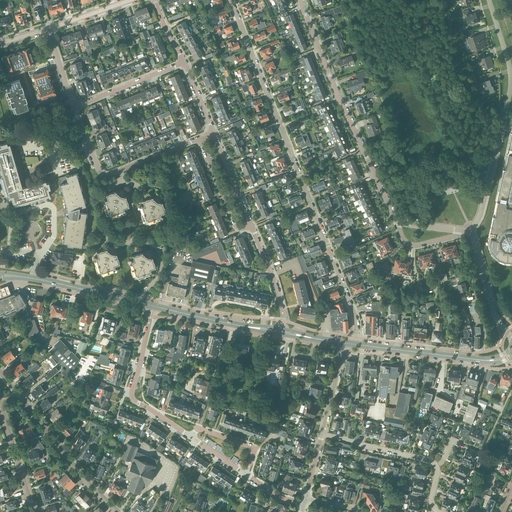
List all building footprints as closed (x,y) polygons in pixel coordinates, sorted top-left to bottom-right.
[(57,13),(53,0),(52,0),(50,0),(48,1),(47,0),(42,0),(44,4),(43,4),(45,8),(48,7),(51,15),(57,13)] [(55,0),(54,0),(53,0),(57,13),(63,11),(61,2),(60,1),(57,2),(55,0)] [(222,3),(221,0),(212,0),(213,2),(211,3),(212,6),(214,6),(215,5),(216,8),(223,6),(222,3)] [(248,4),(242,7),(243,10),(243,11),(244,13),(245,13),(245,14),(251,11),(250,8),(253,7),(252,5),(258,2),(258,1),(257,0),(252,0),(251,1),(252,3),(249,5),(248,4)] [(284,1),(273,5),(274,7),(277,6),(279,10),(280,9),(281,13),(287,10),(286,7),(287,7),(286,6),(287,6),(286,3),(285,4),(284,1)] [(20,6),(22,13),(15,15),(17,22),(20,21),(21,24),(22,24),(23,24),(24,24),(25,23),(27,22),(26,17),(25,14),(29,13),(26,5),(20,6)] [(322,21),(320,22),(321,26),(323,25),(325,29),(329,28),(329,26),(334,24),(332,22),(335,21),(333,17),(331,18),(331,17),(338,14),(337,13),(342,11),(340,6),(324,12),(326,16),(325,17),(325,15),(320,17),(322,21)] [(33,9),(34,11),(33,11),(36,19),(42,17),(41,13),(42,13),(40,9),(39,7),(33,9)] [(150,19),(146,7),(140,9),(144,21),(150,19)] [(134,12),(135,15),(132,16),(135,23),(136,26),(139,25),(139,23),(144,21),(140,9),(134,12)] [(224,21),(223,19),(228,18),(227,16),(228,16),(227,13),(227,12),(227,11),(226,11),(226,10),(218,13),(220,17),(213,20),(216,27),(215,27),(215,29),(222,26),(220,22),(224,21)] [(478,22),(478,21),(475,13),(470,14),(468,10),(462,12),(464,18),(466,17),(468,24),(474,22),(474,24),(478,22)] [(5,13),(6,17),(3,17),(5,26),(11,24),(8,14),(8,13),(8,11),(5,12),(5,13)] [(289,22),(295,19),(294,17),(292,14),(288,15),(287,13),(282,14),(284,21),(282,22),(283,24),(286,23),(289,22)] [(117,18),(124,36),(130,34),(128,30),(127,31),(125,24),(126,24),(123,16),(117,18)] [(135,23),(132,16),(128,18),(131,25),(133,30),(136,28),(135,23)] [(252,21),(248,22),(249,23),(248,24),(249,26),(250,26),(250,27),(256,25),(258,29),(265,26),(264,22),(261,23),(259,17),(257,18),(251,20),(252,21)] [(117,18),(112,20),(118,38),(124,36),(117,18)] [(289,22),(291,27),(288,29),(297,25),(295,22),(296,22),(295,19),(289,22)] [(186,20),(186,21),(186,20),(184,21),(176,25),(179,31),(190,25),(189,23),(188,22),(187,22),(186,20)] [(100,24),(93,26),(96,36),(103,33),(100,24)] [(190,25),(179,31),(182,37),(193,30),(190,25)] [(223,28),(227,37),(231,36),(230,33),(234,31),(233,30),(234,30),(233,28),(232,28),(231,25),(223,28)] [(288,29),(289,32),(287,34),(288,36),(300,31),(299,29),(298,29),(297,25),(288,29)] [(96,36),(93,26),(86,28),(90,38),(96,36)] [(193,30),(182,37),(185,42),(193,38),(192,35),(198,32),(197,29),(196,29),(193,30)] [(80,31),(73,33),(76,41),(82,39),(80,31)] [(261,33),(254,36),(254,37),(254,38),(254,39),(255,40),(256,41),(266,37),(264,31),(260,32),(261,33)] [(300,31),(288,36),(288,38),(291,37),(293,40),(301,37),(300,34),(301,33),(300,31)] [(466,41),(467,40),(471,51),(485,46),(483,38),(484,38),(482,33),(474,36),(473,31),(464,35),(466,41)] [(334,43),(330,45),(333,53),(342,49),(340,43),(344,41),(340,32),(333,35),(335,40),(333,41),(334,43)] [(76,41),(73,33),(67,35),(70,46),(71,45),(72,46),(74,45),(74,44),(77,44),(76,41)] [(149,33),(140,36),(141,39),(146,38),(147,41),(150,39),(152,43),(160,40),(157,33),(150,36),(149,33)] [(67,35),(61,37),(64,48),(70,46),(70,47),(70,46),(67,35)] [(193,38),(185,42),(188,48),(196,43),(199,42),(196,36),(193,38)] [(301,37),(293,40),(294,43),(291,45),(292,45),(291,46),(292,47),(295,46),(297,45),(304,42),(303,40),(301,37)] [(90,49),(88,42),(87,39),(83,40),(88,55),(92,54),(90,49)] [(163,46),(160,40),(152,43),(154,49),(163,46)] [(229,47),(230,46),(233,52),(239,50),(239,47),(239,46),(240,45),(239,43),(238,43),(237,43),(237,42),(234,43),(233,41),(227,43),(229,47)] [(305,45),(304,42),(297,45),(298,48),(299,47),(301,51),(306,49),(305,45)] [(196,43),(188,48),(191,53),(199,49),(196,43)] [(165,52),(163,46),(154,49),(157,55),(165,52)] [(270,56),(269,54),(272,52),(269,46),(262,49),(259,50),(260,53),(260,54),(260,55),(261,56),(261,57),(262,56),(263,59),(270,56)] [(191,53),(195,59),(202,55),(201,53),(205,51),(204,48),(203,47),(199,49),(191,53)] [(53,87),(49,77),(50,77),(47,70),(48,70),(47,65),(36,69),(29,48),(22,51),(12,55),(11,54),(4,57),(12,82),(2,85),(12,115),(36,107),(34,102),(56,95),(53,87)] [(165,52),(157,55),(159,61),(167,58),(165,52)] [(482,66),(483,66),(485,70),(493,67),(490,56),(484,58),(483,52),(476,54),(480,66),(482,65),(482,66)] [(238,63),(245,60),(245,59),(244,57),(243,54),(238,56),(235,57),(234,55),(224,59),(225,62),(232,59),(233,61),(236,60),(238,63)] [(146,55),(137,59),(141,68),(147,66),(146,63),(149,62),(146,55)] [(304,59),(305,62),(302,63),(303,65),(312,62),(311,60),(309,56),(304,59)] [(351,56),(338,60),(342,69),(349,66),(348,65),(354,63),(351,56)] [(141,68),(137,59),(132,61),(136,71),(141,68)] [(198,68),(201,74),(209,70),(212,69),(211,69),(211,68),(211,67),(210,65),(209,65),(209,64),(208,64),(209,64),(207,60),(200,63),(201,67),(198,68)] [(136,71),(132,61),(126,63),(130,73),(136,71)] [(267,71),(268,71),(269,73),(275,71),(274,68),(275,68),(274,65),(275,64),(273,61),(265,65),(266,68),(265,68),(266,70),(267,70),(267,71)] [(72,71),(81,68),(80,62),(70,65),(72,71)] [(312,62),(303,65),(304,69),(298,72),(299,74),(302,72),(314,68),(314,66),(313,66),(312,63),(312,62)] [(126,63),(121,65),(125,75),(130,73),(126,63)] [(121,65),(115,68),(119,77),(125,75),(121,65)] [(81,68),(72,71),(74,77),(80,75),(81,78),(89,75),(88,72),(86,73),(85,70),(82,71),(81,68)] [(119,77),(115,68),(109,70),(113,80),(119,77)] [(241,76),(250,73),(250,72),(250,70),(249,70),(248,68),(242,70),(241,68),(237,70),(238,72),(240,77),(241,76)] [(314,68),(302,72),(303,74),(306,73),(308,77),(316,74),(315,71),(316,71),(314,68)] [(275,77),(271,79),(271,81),(272,82),(271,83),(272,84),(273,85),(281,82),(284,81),(282,77),(291,74),(289,69),(283,71),(282,72),(274,75),(275,77)] [(109,70),(104,72),(108,82),(113,80),(109,70)] [(203,80),(211,76),(209,70),(201,74),(203,80)] [(104,72),(104,71),(95,75),(98,82),(101,81),(102,84),(108,82),(104,72)] [(358,78),(348,82),(351,90),(355,89),(355,91),(362,88),(360,85),(364,83),(362,79),(367,77),(365,71),(357,74),(358,78)] [(250,73),(241,76),(241,77),(240,77),(241,79),(242,79),(243,81),(241,82),(238,83),(238,84),(238,86),(241,85),(242,85),(246,83),(245,81),(252,78),(251,76),(252,75),(251,74),(250,73)] [(181,80),(178,74),(167,79),(168,81),(171,80),(172,84),(181,80)] [(316,74),(308,77),(309,81),(304,83),(304,85),(307,84),(319,79),(318,77),(316,74)] [(89,75),(81,78),(82,81),(76,83),(78,89),(87,86),(86,80),(90,79),(89,75)] [(214,82),(213,79),(216,78),(214,75),(211,76),(203,80),(206,86),(214,82)] [(481,86),(484,85),(487,94),(494,92),(492,87),(493,87),(493,86),(497,85),(495,80),(490,81),(490,80),(486,81),(485,77),(479,79),(481,86)] [(319,79),(307,84),(308,86),(311,85),(314,84),(315,87),(321,85),(320,82),(319,79)] [(183,86),(181,80),(172,84),(175,90),(183,86)] [(208,91),(216,88),(217,89),(220,88),(217,81),(214,82),(206,86),(208,91)] [(246,84),(241,86),(244,92),(247,91),(249,95),(252,94),(252,93),(258,91),(254,83),(249,85),(248,83),(247,84),(246,84)] [(90,85),(87,86),(78,89),(80,95),(89,92),(92,91),(90,85)] [(315,87),(317,90),(313,92),(313,93),(311,94),(312,96),(324,91),(323,89),(322,89),(321,85),(315,87)] [(154,87),(150,89),(154,98),(162,95),(159,88),(157,89),(156,86),(155,87),(154,87)] [(183,86),(175,90),(178,96),(186,92),(183,86)] [(280,102),(280,103),(289,99),(292,98),(289,90),(290,90),(289,86),(283,89),(280,90),(279,91),(280,95),(277,96),(279,99),(278,100),(279,102),(280,102)] [(144,91),(148,101),(154,98),(150,89),(144,91)] [(139,93),(141,100),(142,100),(143,103),(148,101),(144,91),(139,93)] [(321,102),(320,99),(326,97),(324,94),(325,94),(324,91),(312,96),(313,98),(312,98),(313,102),(311,102),(313,106),(321,102)] [(188,98),(186,92),(178,96),(180,102),(188,98)] [(136,102),(142,100),(141,100),(139,93),(138,93),(133,96),(136,102)] [(214,105),(222,101),(219,95),(211,98),(214,105)] [(130,105),(136,102),(133,96),(128,98),(130,105)] [(125,107),(126,110),(132,107),(130,105),(128,98),(122,100),(125,107)] [(362,101),(355,104),(359,114),(371,109),(367,98),(361,100),(362,101)] [(247,101),(244,102),(245,106),(249,105),(251,104),(252,106),(253,105),(254,108),(255,107),(255,108),(256,108),(257,111),(261,109),(260,106),(263,105),(263,104),(263,103),(262,102),(262,101),(260,99),(255,101),(255,100),(252,101),(252,99),(247,101)] [(300,100),(294,102),(295,104),(296,107),(300,106),(301,109),(305,107),(301,99),(300,100)] [(119,109),(125,107),(122,100),(117,102),(119,109)] [(224,107),(227,106),(226,103),(227,103),(225,100),(222,101),(214,105),(216,110),(224,107)] [(119,109),(117,102),(112,104),(111,104),(112,107),(109,109),(113,118),(116,117),(115,115),(121,112),(119,109)] [(185,114),(193,110),(191,104),(182,107),(185,114)] [(320,115),(330,111),(329,108),(328,108),(327,105),(323,107),(322,104),(316,107),(320,115)] [(283,109),(282,109),(283,112),(283,113),(283,114),(284,115),(285,115),(295,111),(294,108),(293,105),(283,109)] [(224,107),(216,110),(218,116),(223,114),(227,113),(224,107)] [(89,119),(98,115),(96,109),(87,113),(89,119)] [(185,114),(178,116),(179,119),(180,119),(186,116),(187,119),(196,116),(193,110),(185,114)] [(320,115),(318,116),(319,118),(322,117),(324,120),(332,116),(331,113),(330,111),(320,115)] [(227,113),(223,114),(218,116),(221,122),(229,119),(227,113)] [(239,114),(238,115),(232,118),(234,121),(244,117),(243,113),(239,114)] [(252,120),(255,119),(255,118),(256,118),(257,119),(259,118),(261,123),(269,119),(266,113),(261,115),(258,116),(257,114),(254,116),(254,115),(251,116),(252,120)] [(101,121),(98,115),(89,119),(91,125),(101,121)] [(297,121),(294,122),(294,123),(289,125),(291,131),(300,128),(299,125),(298,123),(308,119),(307,115),(304,116),(298,118),(299,120),(297,121)] [(187,119),(187,120),(185,121),(187,126),(190,125),(198,122),(196,116),(187,119)] [(332,116),(324,120),(325,124),(320,126),(321,128),(325,127),(326,126),(329,125),(335,122),(334,120),(332,116)] [(371,124),(365,126),(369,136),(377,133),(376,129),(378,129),(377,128),(379,128),(375,116),(369,118),(371,124)] [(101,121),(91,125),(94,130),(100,128),(101,131),(108,128),(107,124),(106,125),(103,120),(101,121)] [(232,124),(234,128),(227,131),(229,137),(237,134),(235,131),(239,130),(238,127),(243,125),(241,120),(232,124)] [(201,128),(198,122),(190,125),(192,132),(201,128)] [(336,124),(335,122),(329,125),(326,126),(328,129),(331,128),(332,130),(337,128),(336,124)] [(166,129),(170,139),(175,137),(176,137),(175,133),(178,132),(174,123),(171,125),(172,127),(166,129)] [(108,128),(101,131),(102,134),(96,136),(99,142),(108,138),(106,135),(109,134),(108,132),(110,131),(108,128)] [(261,135),(262,135),(263,138),(266,137),(267,138),(271,136),(270,135),(274,134),(272,128),(263,131),(262,129),(253,133),(254,136),(261,134),(261,135)] [(330,132),(332,137),(335,136),(340,133),(339,131),(337,128),(332,130),(329,132),(330,132)] [(170,139),(166,129),(164,130),(165,133),(162,134),(165,141),(170,139)] [(489,244),(488,244),(489,244),(490,250),(490,251),(491,251),(494,256),(493,256),(494,256),(499,260),(499,261),(499,260),(505,262),(505,263),(506,263),(511,263),(511,132),(511,133),(509,143),(509,144),(507,154),(505,165),(507,165),(506,170),(504,169),(503,169),(503,170),(504,170),(502,180),(501,180),(499,190),(499,191),(497,201),(496,201),(497,201),(495,212),(496,212),(496,216),(494,216),(493,216),(494,217),(491,227),(489,237),(489,238),(489,244)] [(159,143),(156,136),(155,133),(153,134),(154,137),(151,138),(154,146),(159,143)] [(239,133),(237,134),(229,137),(232,143),(239,140),(241,139),(239,133)] [(330,141),(332,139),(334,143),(343,139),(341,136),(342,136),(340,133),(335,136),(332,137),(329,139),(330,141)] [(165,141),(162,134),(158,136),(158,135),(156,136),(159,143),(165,141)] [(148,148),(154,146),(151,138),(150,136),(144,138),(148,148)] [(302,136),(295,139),(297,145),(304,142),(303,139),(305,138),(304,136),(302,137),(302,136)] [(108,138),(99,142),(101,148),(107,145),(109,148),(116,145),(114,142),(113,143),(112,140),(109,141),(108,138)] [(148,148),(144,138),(139,140),(142,150),(147,148),(148,148)] [(343,139),(334,143),(336,147),(331,149),(332,151),(334,150),(346,145),(345,142),(344,142),(343,139)] [(142,150),(139,140),(133,143),(137,152),(142,150)] [(239,140),(232,143),(234,148),(241,145),(239,140)] [(127,142),(123,144),(127,152),(130,151),(132,155),(137,153),(133,143),(128,145),(127,142)] [(7,192),(8,195),(8,196),(9,198),(9,199),(10,199),(11,198),(12,198),(14,206),(18,205),(18,206),(29,203),(28,202),(50,196),(48,190),(50,189),(48,182),(46,183),(45,181),(22,187),(10,144),(7,145),(7,143),(0,144),(0,143),(0,167),(3,177),(7,192)] [(272,144),(269,146),(273,155),(281,152),(280,149),(278,143),(273,145),(272,144)] [(244,144),(241,145),(234,148),(236,154),(243,151),(242,148),(245,147),(244,144)] [(116,145),(109,148),(110,151),(103,154),(106,160),(115,156),(114,153),(117,152),(115,149),(117,148),(116,145)] [(346,145),(334,150),(337,156),(338,159),(345,156),(345,155),(347,154),(346,152),(348,151),(347,147),(346,145)] [(308,149),(308,151),(302,154),(303,156),(302,157),(303,161),(311,158),(310,153),(314,152),(313,147),(308,149)] [(188,158),(196,155),(193,149),(186,152),(188,158)] [(180,161),(179,161),(181,164),(189,161),(190,164),(198,161),(196,155),(188,158),(185,159),(182,160),(180,161)] [(115,156),(106,160),(108,165),(117,162),(115,156)] [(273,164),(276,163),(277,166),(278,165),(285,163),(283,157),(272,162),(273,164)] [(346,169),(355,165),(354,162),(352,159),(349,160),(348,157),(340,161),(341,164),(344,163),(345,167),(346,169)] [(242,168),(252,164),(249,158),(247,159),(240,162),(242,168)] [(190,164),(182,167),(183,170),(191,166),(193,170),(201,167),(198,161),(190,164)] [(280,173),(281,172),(280,170),(287,168),(285,163),(278,165),(277,166),(274,167),(276,172),(274,173),(275,175),(280,173)] [(254,169),(252,164),(242,168),(244,173),(254,169)] [(346,169),(344,170),(345,172),(347,171),(349,174),(346,176),(358,171),(358,170),(357,170),(356,167),(355,165),(346,169)] [(203,173),(201,167),(193,170),(195,176),(203,173)] [(256,175),(254,169),(244,173),(246,179),(254,176),(256,175)] [(359,173),(358,171),(346,176),(347,178),(350,177),(353,183),(359,181),(357,178),(360,176),(359,173)] [(66,176),(58,178),(60,185),(59,185),(61,190),(62,190),(64,195),(62,195),(64,202),(66,202),(67,207),(66,207),(67,211),(66,211),(65,217),(66,217),(65,221),(67,221),(66,226),(65,226),(64,233),(65,234),(64,239),(63,238),(62,242),(68,243),(67,246),(73,247),(73,246),(82,247),(83,241),(82,241),(82,239),(84,239),(84,235),(83,235),(84,230),(85,230),(86,223),(85,222),(85,217),(87,218),(87,214),(88,210),(86,206),(87,206),(87,205),(85,206),(85,203),(86,203),(84,196),(83,196),(81,191),(82,191),(80,183),(79,184),(78,179),(79,178),(77,173),(73,174),(72,175),(69,175),(69,174),(65,175),(66,176)] [(203,173),(195,176),(197,182),(205,178),(203,173)] [(280,173),(275,175),(271,177),(273,181),(277,180),(277,181),(284,178),(286,182),(293,180),(290,174),(288,175),(288,173),(281,176),(280,173)] [(255,179),(254,176),(246,179),(249,184),(256,182),(257,185),(264,182),(262,179),(259,180),(258,178),(255,179)] [(205,178),(197,182),(200,187),(208,184),(205,178)] [(317,191),(326,187),(324,181),(319,182),(316,183),(316,184),(312,185),(312,186),(311,186),(313,189),(314,190),(316,189),(317,191)] [(355,195),(364,191),(363,188),(364,188),(362,185),(361,185),(359,186),(357,183),(351,186),(352,189),(355,195)] [(210,190),(208,184),(200,187),(202,193),(210,190)] [(287,186),(288,188),(290,193),(297,190),(295,185),(293,186),(292,184),(287,186)] [(202,193),(204,199),(205,199),(212,196),(210,190),(202,193)] [(255,200),(262,197),(259,191),(252,193),(255,200)] [(355,195),(356,198),(354,199),(355,201),(357,201),(367,197),(366,194),(365,191),(364,191),(355,195)] [(120,196),(120,195),(121,194),(121,193),(118,194),(118,193),(117,194),(116,192),(106,195),(108,200),(105,201),(106,202),(105,203),(104,204),(105,208),(104,208),(106,215),(111,214),(112,218),(119,216),(119,215),(123,214),(123,213),(123,211),(125,211),(124,208),(129,207),(126,197),(124,197),(124,196),(123,196),(122,196),(121,196),(120,196)] [(320,205),(338,198),(336,193),(333,194),(333,195),(329,197),(328,197),(318,201),(320,205)] [(297,197),(297,196),(288,199),(287,197),(280,199),(281,205),(289,202),(290,205),(294,203),(295,206),(298,204),(298,202),(301,201),(301,200),(302,199),(301,197),(300,197),(300,196),(297,197)] [(262,197),(255,200),(257,206),(264,202),(262,197)] [(357,201),(358,204),(355,206),(356,208),(359,206),(359,207),(369,202),(368,200),(369,199),(368,197),(367,197),(357,201)] [(157,202),(156,202),(157,200),(157,199),(155,200),(154,200),(153,200),(153,198),(143,201),(144,206),(142,207),(142,208),(141,210),(140,210),(142,214),(141,214),(143,221),(147,220),(149,224),(156,222),(155,221),(160,220),(159,219),(160,217),(161,217),(160,214),(165,213),(162,203),(160,204),(160,203),(159,203),(158,202),(157,202)] [(338,198),(320,205),(321,209),(336,204),(337,207),(335,208),(336,211),(342,209),(338,198)] [(260,211),(268,208),(266,202),(264,202),(257,206),(260,211)] [(369,202),(359,207),(361,210),(358,212),(359,214),(372,208),(371,205),(372,205),(370,202),(370,203),(369,202)] [(210,212),(218,209),(215,203),(207,206),(210,212)] [(262,217),(265,216),(266,219),(277,214),(276,211),(271,213),(269,208),(268,208),(260,211),(262,217)] [(372,208),(359,214),(360,216),(363,214),(365,218),(362,219),(375,214),(374,213),(375,213),(374,210),(373,210),(372,208)] [(220,215),(218,209),(210,212),(212,218),(220,215)] [(296,215),(292,216),(291,213),(286,214),(289,223),(307,215),(306,211),(296,215)] [(339,217),(326,221),(328,225),(340,221),(343,220),(346,219),(344,214),(340,216),(339,217)] [(376,216),(375,214),(362,219),(363,221),(369,218),(371,222),(377,219),(378,218),(377,216),(376,216)] [(223,221),(220,215),(212,218),(215,224),(223,221)] [(307,215),(289,223),(292,231),(298,229),(297,224),(299,223),(309,219),(307,215)] [(268,220),(269,223),(265,224),(267,231),(278,226),(275,220),(279,219),(278,216),(268,220)] [(377,219),(371,222),(373,228),(380,225),(380,224),(379,221),(378,222),(377,219)] [(223,221),(215,224),(217,231),(225,227),(223,221)] [(340,221),(328,225),(329,230),(333,228),(333,230),(337,229),(336,227),(339,226),(339,225),(341,224),(340,221)] [(343,228),(344,230),(346,235),(333,240),(335,244),(345,240),(344,239),(353,236),(349,225),(343,228)] [(371,231),(373,235),(383,231),(382,230),(383,230),(382,227),(381,227),(380,225),(373,228),(370,229),(371,231)] [(278,226),(267,231),(270,236),(277,233),(280,232),(278,226)] [(228,233),(225,227),(217,231),(220,236),(228,233)] [(301,236),(302,237),(314,232),(312,228),(300,232),(300,233),(301,236)] [(277,233),(270,236),(272,242),(282,238),(280,232),(277,233)] [(302,237),(301,236),(302,239),(302,240),(302,241),(305,240),(315,236),(314,232),(302,237)] [(355,241),(353,236),(344,239),(345,240),(335,244),(336,248),(349,243),(348,242),(350,241),(351,243),(355,241)] [(244,242),(242,237),(234,240),(236,246),(244,242)] [(302,246),(304,245),(303,242),(300,243),(298,237),(295,238),(299,247),(302,246)] [(282,238),(272,242),(274,248),(284,243),(282,238)] [(390,244),(387,238),(375,244),(376,247),(378,246),(380,249),(390,244)] [(219,241),(209,246),(211,252),(216,250),(222,247),(219,241)] [(247,248),(244,242),(236,246),(234,246),(237,252),(239,251),(247,248)] [(287,249),(284,243),(274,248),(277,253),(286,250),(287,249)] [(306,249),(307,250),(308,253),(304,254),(305,255),(308,254),(307,254),(320,248),(319,244),(306,249)] [(390,244),(380,249),(381,252),(379,253),(382,259),(388,256),(387,253),(392,251),(390,244)] [(459,251),(456,252),(454,246),(448,247),(450,258),(454,257),(454,259),(461,257),(459,251)] [(352,258),(359,255),(358,253),(360,252),(358,247),(354,249),(355,251),(348,253),(349,256),(341,260),(344,267),(352,264),(354,263),(352,258)] [(448,247),(441,249),(443,257),(441,258),(442,262),(447,261),(447,259),(450,258),(448,247)] [(249,254),(247,248),(239,251),(241,257),(249,254)] [(308,254),(305,255),(306,257),(309,256),(309,257),(311,256),(312,257),(318,254),(318,255),(323,254),(320,248),(307,254),(308,254)] [(111,253),(110,253),(111,251),(111,250),(108,251),(107,251),(106,249),(97,252),(98,257),(96,258),(96,259),(95,261),(94,261),(95,265),(95,266),(97,273),(101,271),(102,275),(109,273),(109,272),(113,271),(113,270),(114,268),(115,268),(114,266),(119,264),(116,254),(114,255),(114,254),(113,254),(112,254),(112,253),(111,253)] [(286,250),(277,253),(279,259),(282,258),(283,262),(290,259),(288,256),(289,255),(286,250)] [(53,256),(52,256),(51,262),(65,264),(65,266),(70,267),(71,259),(72,259),(73,254),(62,253),(62,252),(58,252),(53,252),(53,256)] [(147,257),(146,256),(147,255),(147,254),(144,255),(144,254),(143,255),(142,253),(132,256),(134,261),(131,262),(132,263),(131,264),(130,265),(131,269),(130,269),(133,276),(137,275),(138,279),(145,277),(145,276),(149,275),(149,274),(150,272),(151,272),(150,269),(155,267),(152,258),(150,258),(150,257),(149,257),(148,257),(147,257)] [(249,254),(241,257),(245,266),(244,266),(249,267),(249,264),(248,261),(251,260),(249,254)] [(432,254),(425,255),(428,266),(431,265),(432,267),(437,266),(436,261),(434,262),(432,254)] [(425,255),(418,257),(420,263),(417,264),(418,271),(425,269),(424,267),(428,266),(425,255)] [(314,265),(306,267),(307,268),(308,271),(309,273),(316,270),(327,265),(325,260),(316,263),(316,262),(314,264),(314,265)] [(402,261),(395,260),(394,267),(391,266),(390,273),(397,274),(397,272),(401,272),(402,261)] [(211,282),(214,270),(215,266),(192,261),(191,267),(181,264),(178,278),(170,276),(166,295),(183,299),(188,277),(201,280),(211,282)] [(402,261),(401,272),(404,273),(404,275),(411,276),(412,269),(408,269),(409,263),(402,261)] [(368,271),(374,269),(372,262),(365,264),(368,271)] [(354,267),(355,269),(346,273),(349,280),(350,282),(351,282),(353,281),(353,280),(353,278),(358,276),(357,273),(363,271),(363,269),(366,268),(364,263),(354,267)] [(316,270),(309,273),(309,275),(312,274),(317,272),(318,276),(321,275),(320,274),(321,274),(326,272),(326,273),(329,272),(329,271),(327,265),(316,270)] [(462,276),(460,269),(453,270),(455,278),(462,276)] [(220,299),(222,289),(217,288),(218,285),(215,284),(218,270),(214,270),(211,282),(211,283),(210,290),(214,291),(213,298),(216,298),(216,299),(219,300),(219,299),(220,299)] [(386,278),(387,272),(380,271),(379,277),(379,279),(383,279),(383,278),(386,278)] [(303,279),(293,282),(298,304),(300,303),(307,302),(308,301),(303,279)] [(321,279),(313,282),(314,285),(318,283),(319,288),(323,286),(324,289),(334,285),(332,279),(322,283),(321,279)] [(464,281),(457,282),(458,285),(461,297),(459,297),(460,300),(465,299),(465,296),(464,296),(463,291),(467,290),(466,289),(467,289),(466,286),(465,286),(464,283),(464,281)] [(357,290),(367,286),(366,284),(364,285),(363,282),(351,286),(353,290),(356,289),(357,290)] [(222,289),(220,299),(224,300),(225,298),(227,299),(229,289),(230,285),(230,284),(227,284),(226,285),(223,284),(222,289)] [(7,285),(0,287),(0,296),(10,293),(7,285)] [(229,289),(227,299),(230,299),(230,300),(232,301),(233,300),(235,290),(232,289),(233,286),(230,285),(229,289)] [(236,286),(235,290),(233,300),(234,300),(234,301),(237,301),(240,301),(242,291),(243,288),(236,286)] [(425,295),(429,294),(427,286),(422,287),(418,286),(417,293),(423,294),(425,294),(425,295)] [(198,290),(196,299),(199,299),(198,300),(202,301),(202,300),(204,292),(201,291),(198,290)] [(249,290),(248,293),(246,302),(247,303),(247,304),(250,304),(250,303),(253,304),(255,294),(255,291),(249,290)] [(328,293),(325,295),(328,301),(330,300),(331,300),(339,297),(337,290),(328,293)] [(248,293),(242,291),(240,301),(243,302),(243,303),(245,303),(246,302),(248,293)] [(371,296),(370,292),(356,298),(357,302),(359,303),(362,302),(362,303),(367,301),(366,298),(371,296)] [(1,298),(2,299),(0,299),(0,315),(3,314),(4,318),(10,316),(11,320),(19,317),(26,338),(28,337),(35,341),(33,335),(39,332),(34,320),(31,321),(25,304),(19,293),(18,293),(10,296),(9,295),(1,298)] [(257,294),(255,294),(253,304),(255,304),(255,306),(259,307),(261,297),(257,296),(257,294)] [(268,298),(261,297),(259,307),(260,307),(260,308),(262,308),(263,307),(266,308),(268,298)] [(31,311),(39,313),(40,311),(42,312),(43,307),(41,307),(42,302),(38,301),(38,300),(34,299),(31,311)] [(390,304),(384,304),(384,309),(384,310),(387,310),(388,314),(390,314),(389,319),(388,319),(388,321),(386,321),(385,336),(385,338),(395,338),(395,337),(396,324),(398,324),(398,314),(395,314),(394,308),(394,304),(394,300),(389,301),(390,304)] [(331,327),(331,330),(340,330),(340,331),(343,331),(344,332),(346,332),(347,331),(347,328),(350,328),(349,315),(346,315),(346,312),(344,312),(342,304),(342,303),(341,303),(341,302),(331,306),(332,309),(330,309),(330,310),(331,327)] [(50,317),(56,318),(57,317),(59,307),(57,306),(57,305),(56,304),(54,303),(53,304),(53,305),(50,305),(49,309),(52,309),(50,317)] [(418,336),(417,340),(425,341),(426,328),(422,328),(423,320),(428,321),(427,314),(425,305),(421,306),(421,308),(421,312),(425,313),(425,314),(421,314),(420,318),(421,318),(420,324),(420,328),(419,337),(418,336)] [(315,308),(300,306),(299,316),(314,318),(315,308)] [(66,308),(59,307),(57,317),(59,318),(60,316),(64,317),(65,313),(67,313),(68,309),(66,309),(66,308)] [(80,321),(79,324),(80,325),(83,326),(84,325),(85,322),(89,323),(92,313),(82,311),(80,321)] [(365,314),(365,316),(364,324),(364,327),(364,332),(365,333),(366,334),(371,334),(372,316),(372,315),(372,314),(369,314),(365,314)] [(99,324),(98,329),(105,330),(105,333),(107,333),(112,335),(114,325),(115,326),(116,319),(104,316),(104,317),(102,317),(100,325),(99,324)] [(401,338),(402,339),(409,339),(409,329),(409,321),(410,321),(411,316),(405,316),(405,320),(402,320),(402,321),(401,321),(401,324),(402,325),(402,328),(401,328),(401,338)] [(442,333),(438,332),(438,330),(441,330),(442,323),(436,322),(435,329),(433,329),(432,340),(442,341),(442,340),(443,337),(442,337),(441,337),(442,333)] [(139,325),(131,323),(128,334),(136,336),(138,336),(139,329),(138,329),(139,325)] [(162,342),(164,331),(157,329),(154,341),(158,342),(159,341),(162,342)] [(165,329),(164,331),(162,342),(170,343),(172,331),(165,329)] [(208,352),(213,354),(218,355),(222,338),(211,336),(208,335),(207,341),(210,342),(209,348),(208,348),(208,352)] [(192,347),(187,346),(185,357),(200,360),(205,338),(194,336),(192,347)] [(60,339),(48,351),(65,369),(70,375),(79,360),(60,339)] [(79,343),(76,352),(83,354),(87,343),(84,342),(80,340),(80,341),(79,343)] [(248,347),(234,345),(232,356),(242,357),(241,363),(245,364),(246,357),(247,357),(248,347)] [(116,354),(128,357),(129,357),(130,354),(129,353),(130,350),(121,348),(119,355),(116,354)] [(15,357),(13,354),(15,353),(12,350),(11,351),(10,351),(2,357),(7,363),(8,365),(11,362),(10,361),(15,357)] [(128,357),(116,354),(116,357),(118,358),(117,362),(116,362),(126,364),(126,363),(128,361),(127,360),(127,359),(128,357)] [(265,361),(264,370),(270,371),(271,368),(271,367),(271,365),(274,365),(282,367),(283,361),(281,360),(279,360),(279,358),(280,356),(275,355),(275,356),(274,358),(266,356),(266,358),(265,358),(265,361)] [(154,357),(153,360),(152,360),(151,363),(152,363),(152,364),(161,366),(162,359),(154,357)] [(285,374),(285,376),(289,377),(291,377),(292,372),(297,373),(298,369),(304,371),(305,365),(306,366),(307,361),(297,360),(297,358),(293,357),(291,368),(290,368),(290,371),(286,370),(285,374)] [(229,367),(231,362),(226,361),(226,359),(221,358),(220,365),(229,367)] [(367,364),(368,360),(363,359),(362,374),(363,375),(362,380),(370,381),(371,371),(367,370),(367,364)] [(23,362),(21,363),(12,369),(17,375),(18,376),(19,376),(21,375),(21,373),(21,372),(29,366),(25,360),(23,362)] [(29,372),(38,365),(40,363),(38,361),(36,363),(36,362),(28,369),(30,371),(29,372)] [(347,361),(344,377),(352,379),(354,362),(347,361)] [(317,362),(315,372),(326,374),(327,363),(317,362)] [(161,366),(152,364),(150,371),(159,373),(161,366)] [(377,365),(367,364),(367,370),(371,371),(370,381),(370,376),(375,376),(375,377),(376,377),(377,365)] [(389,378),(391,365),(381,364),(380,377),(381,377),(381,378),(382,378),(382,383),(381,383),(379,397),(386,398),(387,392),(387,393),(389,378)] [(29,372),(31,374),(23,380),(25,382),(24,383),(26,386),(27,385),(27,386),(37,378),(33,373),(40,368),(38,365),(29,372)] [(391,365),(389,378),(387,393),(394,393),(396,379),(395,379),(395,378),(396,378),(396,376),(398,376),(398,374),(399,374),(399,372),(399,368),(398,367),(397,367),(397,365),(391,365)] [(415,376),(417,376),(418,372),(419,372),(419,366),(416,366),(413,365),(409,365),(408,372),(411,373),(410,373),(413,374),(416,375),(415,376)] [(58,370),(56,367),(44,376),(47,380),(58,370)] [(432,367),(430,367),(430,368),(425,367),(424,376),(423,380),(427,380),(426,382),(425,386),(428,387),(429,383),(428,383),(429,376),(430,376),(431,367),(432,367)] [(432,367),(431,367),(430,376),(429,376),(428,383),(429,383),(428,387),(432,387),(433,385),(433,383),(434,383),(434,380),(435,377),(436,368),(432,368),(432,367)] [(113,368),(112,375),(121,377),(122,377),(123,374),(122,373),(123,370),(113,368)] [(449,370),(448,380),(454,381),(454,384),(459,385),(459,382),(460,382),(461,372),(456,371),(454,370),(454,371),(449,370)] [(460,391),(458,399),(473,403),(475,395),(474,394),(476,390),(477,385),(478,383),(480,375),(478,375),(478,374),(476,374),(473,373),(471,372),(471,373),(469,372),(467,380),(466,382),(463,381),(460,391)] [(413,374),(410,373),(409,381),(413,382),(412,385),(416,386),(417,376),(415,376),(416,375),(413,374)] [(511,376),(511,375),(502,373),(499,384),(503,386),(503,387),(506,388),(506,386),(510,387),(511,376)] [(121,377),(112,375),(109,374),(108,378),(111,378),(110,382),(119,384),(121,377)] [(88,377),(86,379),(103,387),(105,383),(99,381),(88,377)] [(497,380),(497,379),(495,378),(495,379),(492,377),(488,384),(489,384),(487,388),(489,389),(493,391),(495,387),(494,386),(497,380)] [(202,388),(204,381),(201,380),(201,379),(198,378),(196,378),(195,379),(195,380),(194,380),(193,383),(197,384),(198,384),(200,384),(199,387),(202,388)] [(160,381),(151,379),(150,382),(149,382),(148,385),(149,385),(149,386),(158,388),(160,381)] [(204,381),(202,388),(203,389),(202,394),(203,394),(202,397),(210,399),(210,396),(209,395),(212,383),(204,381)] [(40,385),(40,384),(37,387),(36,387),(34,389),(34,390),(31,392),(36,399),(45,391),(45,390),(47,389),(42,383),(40,385)] [(58,388),(56,386),(56,385),(47,393),(51,397),(60,390),(58,388)] [(158,388),(149,386),(147,393),(158,396),(160,389),(158,388)] [(319,396),(321,390),(320,389),(320,387),(316,386),(315,388),(310,387),(308,396),(311,397),(318,399),(319,396)] [(103,389),(98,402),(98,403),(106,405),(111,392),(103,389)] [(348,405),(347,405),(349,397),(350,394),(343,392),(342,397),(343,397),(341,404),(344,405),(344,407),(346,407),(347,407),(348,405)] [(374,401),(375,393),(365,392),(364,400),(374,401)] [(429,406),(430,402),(430,400),(432,394),(425,392),(421,407),(428,409),(429,407),(429,406)] [(403,394),(399,409),(401,409),(401,412),(400,417),(405,418),(406,419),(409,405),(412,406),(414,394),(408,393),(408,394),(403,393),(403,394)] [(41,401),(42,402),(40,404),(45,409),(52,404),(49,400),(51,399),(50,396),(47,398),(45,400),(44,399),(41,401)] [(65,404),(71,399),(68,396),(62,401),(62,400),(57,404),(59,407),(64,403),(65,404)] [(438,407),(442,398),(440,397),(436,396),(433,402),(431,401),(429,406),(431,407),(432,405),(438,407)] [(447,400),(445,399),(442,398),(438,407),(442,409),(443,409),(447,400)] [(480,399),(477,405),(485,408),(487,402),(480,399)] [(176,402),(169,400),(167,407),(173,410),(176,402)] [(453,403),(447,400),(443,409),(449,412),(448,415),(451,416),(453,410),(450,409),(453,403)] [(95,401),(93,405),(91,404),(87,413),(90,414),(92,409),(99,411),(99,414),(104,416),(105,413),(108,406),(106,405),(98,403),(95,401)] [(182,404),(176,402),(173,410),(179,412),(182,404)] [(200,411),(193,408),(191,416),(197,418),(200,411),(202,412),(205,404),(202,403),(200,411)] [(307,404),(305,403),(302,414),(313,417),(315,410),(311,409),(312,405),(307,404)] [(182,404),(179,412),(185,414),(188,406),(182,404)] [(359,410),(360,407),(358,406),(358,405),(357,405),(352,404),(350,413),(359,415),(360,413),(360,411),(359,410)] [(476,412),(477,411),(478,407),(469,404),(468,406),(467,409),(476,412)] [(188,406),(185,414),(191,416),(193,408),(188,406)] [(399,409),(396,408),(386,406),(384,416),(385,416),(383,424),(403,428),(404,420),(405,418),(400,417),(401,412),(401,409),(399,409)] [(367,408),(360,407),(359,410),(360,411),(360,413),(362,413),(361,421),(364,422),(364,420),(365,416),(366,411),(367,412),(368,409),(366,409),(367,408)] [(58,408),(57,410),(56,408),(48,415),(49,416),(48,416),(50,418),(50,417),(53,421),(58,417),(59,419),(62,416),(59,412),(61,411),(58,408)] [(214,420),(217,410),(210,408),(207,417),(208,418),(208,419),(210,419),(211,419),(214,420)] [(467,409),(466,411),(465,414),(474,417),(476,413),(479,414),(480,412),(477,411),(476,412),(467,409)] [(116,417),(120,419),(119,422),(121,422),(122,420),(125,412),(119,410),(116,417)] [(125,412),(122,420),(128,422),(131,414),(125,412)] [(231,419),(231,418),(225,416),(226,414),(222,413),(220,421),(223,422),(222,425),(228,427),(231,419)] [(430,425),(438,429),(441,423),(440,423),(440,421),(442,422),(443,418),(432,413),(429,419),(433,420),(432,424),(431,423),(430,425)] [(131,414),(128,422),(134,424),(137,416),(131,414)] [(471,425),(474,417),(465,414),(464,416),(463,420),(468,422),(467,424),(471,425)] [(143,419),(137,416),(134,424),(137,425),(136,427),(139,428),(143,419)] [(507,427),(511,429),(511,421),(509,421),(510,421),(503,418),(501,424),(507,427)] [(231,419),(228,427),(234,429),(236,421),(231,419)] [(303,420),(301,427),(310,430),(312,423),(303,420)] [(242,423),(236,421),(234,429),(240,431),(242,423)] [(342,427),(343,425),(343,423),(334,421),(332,428),(338,429),(339,428),(340,428),(340,427),(342,427)] [(73,430),(74,429),(70,425),(69,426),(67,423),(60,429),(67,436),(71,433),(72,433),(73,431),(73,430)] [(248,425),(242,423),(240,431),(245,433),(248,425)] [(151,434),(156,427),(150,424),(146,430),(151,434)] [(373,437),(376,426),(370,424),(369,428),(365,427),(366,426),(364,426),(361,435),(367,436),(368,435),(369,435),(369,436),(373,437)] [(254,428),(248,425),(245,433),(251,435),(254,428)] [(425,429),(422,434),(434,439),(438,429),(430,425),(429,427),(430,427),(428,431),(425,429)] [(35,434),(33,431),(31,426),(27,428),(26,427),(24,429),(23,428),(19,430),(25,441),(31,437),(31,436),(35,434)] [(382,427),(376,426),(373,437),(376,438),(377,437),(379,437),(378,439),(384,440),(386,431),(384,431),(384,432),(381,431),(382,427)] [(156,427),(151,434),(156,437),(161,431),(156,427)] [(310,430),(301,427),(300,428),(298,427),(297,430),(299,430),(298,434),(308,437),(310,430)] [(472,440),(476,429),(471,427),(470,430),(466,429),(467,428),(465,427),(461,435),(466,438),(467,437),(469,437),(468,439),(472,440)] [(79,437),(77,439),(74,443),(75,444),(73,446),(76,447),(75,448),(78,450),(79,449),(79,450),(83,445),(85,442),(84,442),(87,439),(83,437),(84,435),(82,433),(83,432),(79,428),(78,432),(76,434),(79,437)] [(260,430),(254,428),(251,435),(257,437),(260,430)] [(476,429),(472,440),(475,441),(475,440),(477,441),(477,442),(480,444),(480,443),(483,444),(487,434),(482,432),(482,431),(476,429)] [(260,430),(257,437),(263,439),(266,432),(260,430)] [(386,431),(384,440),(390,441),(390,440),(392,441),(392,442),(396,443),(399,431),(392,430),(391,434),(388,433),(388,431),(386,431)] [(161,431),(156,437),(159,439),(158,441),(161,442),(166,435),(161,431)] [(404,432),(399,431),(396,443),(399,444),(399,442),(402,443),(401,444),(407,445),(410,435),(408,435),(407,436),(406,436),(406,437),(403,436),(404,432)] [(434,439),(422,434),(420,440),(423,442),(422,445),(421,445),(420,446),(428,450),(431,445),(430,444),(431,442),(432,443),(434,439)] [(176,441),(171,438),(166,444),(169,446),(168,448),(170,450),(172,448),(176,441)] [(296,447),(305,450),(307,444),(296,440),(295,444),(297,445),(296,447)] [(176,441),(172,448),(176,451),(181,445),(176,441)] [(29,454),(29,455),(29,456),(29,457),(30,458),(31,461),(40,458),(44,457),(43,453),(43,452),(42,450),(42,449),(44,448),(41,442),(33,447),(34,450),(31,451),(31,453),(29,454)] [(138,447),(137,447),(126,443),(120,458),(128,461),(129,461),(131,461),(126,474),(127,475),(126,477),(130,479),(127,488),(139,493),(142,484),(147,486),(148,483),(149,483),(154,471),(153,470),(157,460),(137,452),(138,447)] [(269,443),(266,449),(274,452),(276,446),(269,443)] [(305,450),(296,447),(294,447),(284,444),(283,449),(286,450),(286,448),(293,448),(292,453),(294,454),(303,457),(304,457),(305,454),(304,454),(305,450)] [(186,448),(181,445),(176,451),(179,453),(179,454),(181,456),(186,448)] [(84,454),(82,456),(88,460),(89,460),(93,462),(95,457),(93,455),(95,453),(94,452),(96,450),(90,446),(87,450),(86,450),(84,454)] [(337,449),(338,448),(328,446),(327,452),(334,453),(334,456),(339,457),(341,450),(337,449)] [(466,450),(464,455),(474,460),(476,455),(478,455),(479,452),(470,448),(469,451),(466,450)] [(274,452),(266,449),(264,455),(272,458),(274,452)] [(192,452),(188,459),(186,457),(181,464),(183,466),(186,461),(192,465),(198,456),(192,452)] [(369,467),(372,456),(369,455),(368,456),(366,456),(366,455),(360,453),(358,462),(360,462),(361,461),(365,462),(364,466),(369,467)] [(111,460),(107,458),(107,457),(102,455),(97,467),(93,475),(100,478),(105,465),(104,465),(105,463),(109,464),(107,469),(111,471),(113,465),(113,464),(114,461),(115,461),(117,456),(114,454),(111,460)] [(264,455),(262,461),(270,463),(272,458),(264,455)] [(464,462),(463,465),(472,468),(474,469),(476,461),(475,461),(474,460),(464,455),(461,461),(464,462)] [(198,456),(192,465),(193,463),(198,466),(203,459),(198,456)] [(372,456),(369,467),(375,469),(376,465),(379,466),(379,467),(381,467),(383,459),(377,457),(377,458),(375,458),(375,457),(372,456)] [(510,467),(511,465),(507,463),(508,460),(502,457),(501,460),(503,461),(499,471),(501,472),(501,471),(507,474),(508,471),(507,471),(509,466),(510,467)] [(203,459),(198,466),(197,468),(202,471),(208,463),(203,459)] [(289,462),(292,463),(290,467),(296,469),(295,471),(298,473),(302,463),(290,459),(289,462)] [(328,459),(326,464),(335,467),(336,465),(338,466),(339,462),(337,461),(328,459)] [(389,460),(383,459),(381,467),(383,468),(383,466),(387,467),(386,471),(392,473),(395,461),(391,460),(391,462),(389,461),(389,460)] [(270,463),(262,461),(260,467),(268,469),(270,463)] [(395,461),(392,473),(398,474),(398,470),(401,471),(400,473),(402,473),(401,475),(403,475),(405,466),(403,466),(403,463),(400,463),(400,464),(398,463),(398,462),(395,461)] [(335,467),(326,464),(324,471),(334,473),(337,473),(338,468),(335,467)] [(459,466),(457,471),(467,476),(469,471),(470,472),(472,468),(463,465),(462,468),(459,466)] [(218,470),(213,466),(208,473),(211,475),(210,476),(213,478),(214,476),(218,470)] [(413,474),(413,475),(410,475),(409,476),(422,479),(423,477),(425,477),(427,469),(415,466),(415,469),(416,469),(414,474),(413,474)] [(34,472),(35,475),(35,476),(35,477),(36,478),(37,478),(38,480),(41,479),(40,477),(47,475),(46,471),(49,470),(48,467),(39,470),(34,472)] [(268,469),(260,467),(258,473),(265,475),(268,469)] [(7,473),(5,474),(4,470),(0,471),(0,481),(9,479),(7,473)] [(223,473),(218,470),(214,476),(217,478),(215,481),(217,482),(219,480),(223,473)] [(467,476),(457,471),(454,478),(457,479),(456,481),(464,485),(465,483),(464,482),(467,476)] [(228,477),(223,473),(219,480),(221,481),(220,484),(222,485),(224,483),(228,477)] [(64,485),(70,479),(65,474),(59,480),(60,480),(58,482),(62,486),(64,485)] [(118,480),(116,483),(113,482),(109,489),(110,489),(109,490),(112,491),(114,492),(118,485),(119,484),(121,480),(122,477),(120,475),(117,480),(118,480)] [(286,479),(285,481),(281,490),(291,494),(291,493),(293,494),(295,493),(295,492),(294,490),(293,490),(295,484),(290,483),(292,477),(286,475),(285,478),(286,479)] [(422,479),(409,476),(412,477),(412,480),(413,480),(412,486),(423,489),(424,483),(421,482),(422,479)] [(228,477),(224,483),(227,485),(225,487),(228,489),(229,487),(234,480),(228,477)] [(70,490),(75,484),(70,479),(64,485),(67,487),(63,493),(67,497),(72,492),(70,490)] [(332,481),(331,481),(322,479),(321,485),(324,486),(329,487),(332,488),(333,488),(334,484),(331,484),(332,481)] [(489,484),(488,486),(485,493),(490,496),(493,489),(499,492),(500,490),(499,489),(501,485),(502,485),(503,483),(495,479),(492,486),(489,484)] [(451,483),(449,488),(459,493),(462,488),(463,488),(464,485),(456,481),(454,484),(451,483)] [(41,495),(48,493),(47,490),(46,490),(44,485),(38,487),(41,495)] [(124,488),(118,485),(114,492),(116,493),(115,494),(118,495),(118,494),(119,495),(124,488)] [(11,486),(0,490),(1,494),(3,493),(4,497),(7,496),(11,495),(10,493),(13,493),(11,486)] [(329,487),(324,486),(322,493),(330,495),(332,488),(329,487)] [(409,491),(408,494),(418,497),(418,494),(421,495),(423,489),(412,486),(410,492),(409,491)] [(346,490),(344,498),(350,499),(352,492),(353,488),(347,487),(346,490)] [(250,504),(251,502),(252,502),(255,498),(253,497),(254,494),(245,488),(240,495),(247,499),(246,500),(248,502),(247,503),(245,510),(249,511),(251,511),(255,511),(258,506),(251,504),(251,505),(250,504)] [(459,493),(449,488),(446,494),(449,495),(448,497),(457,501),(458,499),(457,498),(459,493)] [(48,493),(41,495),(43,501),(52,499),(51,496),(54,495),(54,496),(60,494),(57,490),(52,492),(49,493),(48,493)] [(87,496),(82,491),(81,492),(80,490),(74,495),(76,497),(75,498),(78,500),(76,502),(77,502),(74,505),(70,509),(71,511),(76,507),(80,503),(87,496)] [(368,504),(378,498),(375,494),(373,495),(372,494),(364,492),(362,498),(365,499),(366,501),(366,502),(368,504)] [(490,496),(485,493),(483,498),(485,499),(483,505),(488,507),(486,511),(489,511),(490,511),(492,509),(495,501),(489,498),(490,496)] [(418,497),(408,494),(407,498),(409,498),(407,503),(419,506),(420,500),(417,500),(418,497)] [(198,495),(194,508),(196,509),(196,510),(200,511),(200,510),(200,511),(202,507),(204,508),(206,501),(204,501),(205,497),(198,495)] [(92,501),(87,496),(80,503),(76,507),(78,509),(81,506),(79,504),(80,503),(85,508),(86,507),(87,509),(90,506),(88,505),(92,501)] [(481,499),(475,496),(469,509),(470,509),(470,510),(473,511),(475,511),(481,499)] [(457,501),(448,497),(447,501),(444,499),(441,505),(452,510),(454,504),(455,505),(457,501)] [(147,504),(144,507),(146,509),(149,511),(154,502),(153,502),(154,500),(152,498),(150,500),(147,504)] [(380,501),(378,498),(368,504),(369,507),(370,507),(371,508),(371,511),(374,511),(376,511),(379,504),(378,502),(380,501)] [(160,511),(159,511),(164,511),(169,501),(165,499),(160,511)] [(15,500),(6,503),(7,506),(4,506),(5,510),(8,509),(8,510),(17,507),(15,500)] [(164,511),(168,511),(173,502),(169,501),(164,511)] [(131,510),(133,511),(142,511),(146,509),(144,507),(138,502),(131,510)] [(417,511),(419,506),(407,503),(406,509),(405,509),(403,511),(413,511),(414,511),(415,511),(417,511)]
